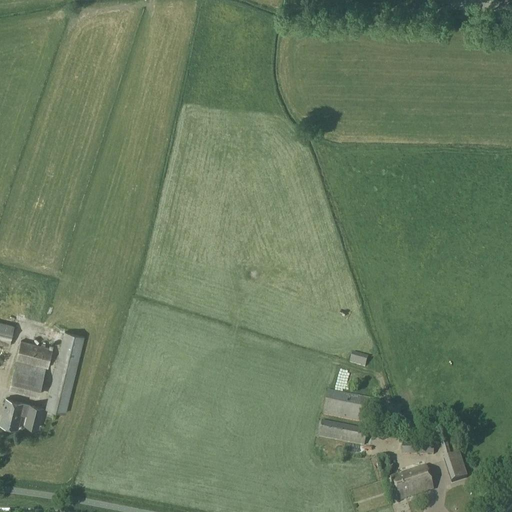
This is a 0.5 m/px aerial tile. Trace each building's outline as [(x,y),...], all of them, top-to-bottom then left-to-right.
[(0,344),(10,347),(15,326),(0,322),(0,344)] [(66,414),(85,337),(64,332),(45,409),(66,414)] [(48,368),(53,348),(21,341),(9,389),(39,397),(46,368),(48,368)] [(365,368),(368,358),(352,355),(349,364),(365,368)] [(368,424),(370,400),(327,391),(322,416),(368,424)] [(38,428),(43,408),(25,403),(6,398),(0,422),(0,424),(18,429),(22,414),(28,416),(25,425),(38,428)] [(377,418),(374,436),(378,441),(385,441),(388,439),(392,419),(388,415),(383,414),(377,418)] [(364,446),(367,431),(322,423),(319,438),(364,446)] [(443,458),(450,456),(446,443),(439,445),(443,458)] [(401,447),(401,456),(434,456),(433,446),(401,447)] [(451,484),(467,479),(459,455),(443,461),(451,484)] [(398,502),(433,490),(425,468),(390,479),(398,502)]
